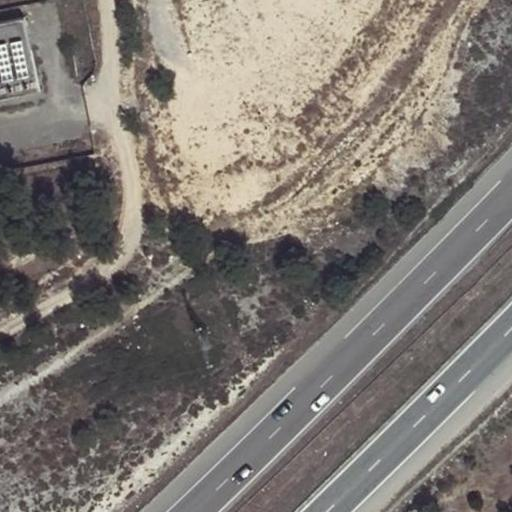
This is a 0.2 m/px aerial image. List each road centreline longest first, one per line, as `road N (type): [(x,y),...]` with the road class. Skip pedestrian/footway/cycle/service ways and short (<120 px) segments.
road 1 (motorway): [(511,188),(193,511)]
road 2 (track): [(107,0),(132,192),(134,229),(124,262),(0,331)]
road 3 (motorway): [(320,511),(511,321)]
